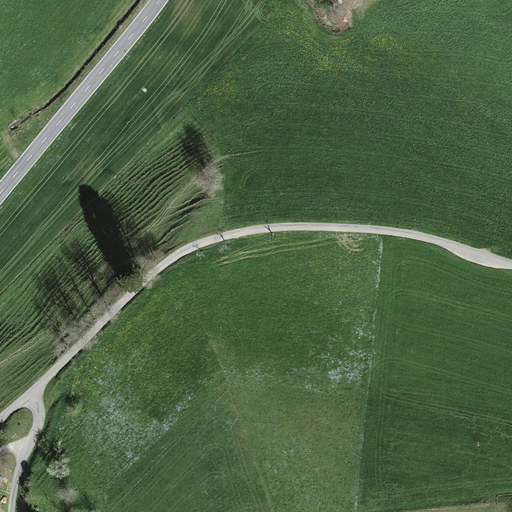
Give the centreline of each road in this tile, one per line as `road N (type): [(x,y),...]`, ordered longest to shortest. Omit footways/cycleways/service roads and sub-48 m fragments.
road 1 (unclassified): [(511,264),(364,228),(271,227),(214,238),(178,252),(0,418)]
road 2 (secondary): [(0,192),(158,0)]
